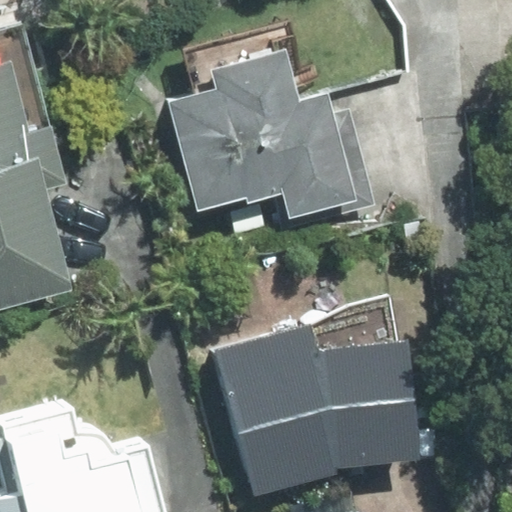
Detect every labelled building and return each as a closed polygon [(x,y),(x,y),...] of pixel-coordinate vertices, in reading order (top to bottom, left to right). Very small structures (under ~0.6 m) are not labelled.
[(275,224),(370,199),(343,100),(325,106),(319,78),(289,86),(274,36),(200,55),(205,77),(158,90),(187,198),(234,184),(237,192),(265,183),(275,224)] [(20,121),(0,48),(0,296),(62,279),(37,182),(61,177),(44,116),(20,121)] [(307,337),(299,309),(206,334),(247,485),(328,463),(328,457),(410,447),(396,326),(307,337)] [(108,445),(104,436),(99,429),(90,423),(69,423),(64,400),(0,416),(0,511),(157,511),(138,437),(108,445)] [(348,511),(342,484),(275,498),(278,511),(348,511)]
